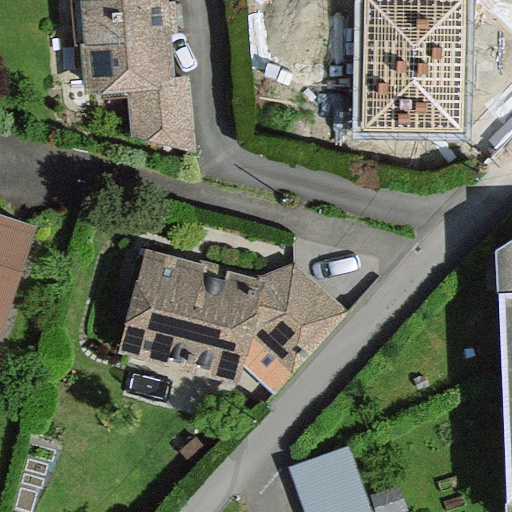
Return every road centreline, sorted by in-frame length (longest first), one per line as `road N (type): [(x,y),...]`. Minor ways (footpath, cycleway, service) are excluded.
road 1 (residential): [(463,220),(236,163),(217,140),(206,0)]
road 2 (residential): [(198,511),(463,220)]
